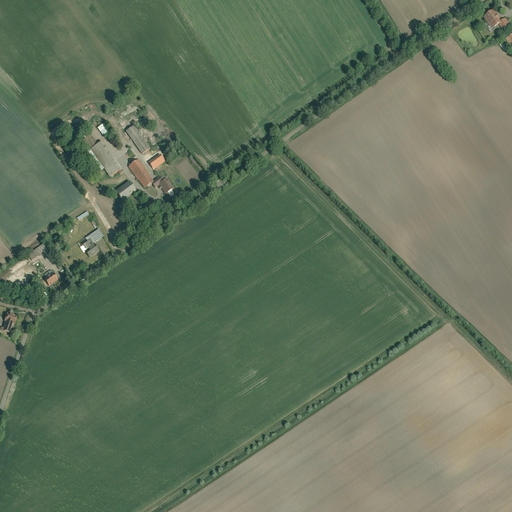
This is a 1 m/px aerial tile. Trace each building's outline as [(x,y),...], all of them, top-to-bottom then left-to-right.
[(485,18),(493,29),(500,24),(503,23),(495,11),(485,18)] [(503,23),(500,24),(504,29),(510,25),(507,20),(503,23)] [(104,124),(98,128),(104,137),(110,133),(104,124)] [(135,127),(128,132),(143,154),(150,149),(135,127)] [(91,150),(98,145),(89,133),(82,138),(84,140),(83,141),(87,148),(89,147),(91,150)] [(120,170),(102,143),(98,145),(91,150),(110,177),(120,170)] [(162,149),(147,160),(154,169),(169,159),(162,149)] [(138,162),(129,168),(138,180),(139,179),(146,189),(153,184),(154,184),(138,162)] [(154,184),(153,184),(156,188),(160,185),(167,195),(174,189),(167,180),(164,182),(161,178),(154,184)] [(136,191),(130,183),(118,191),(124,199),(136,191)] [(88,212),(77,218),(79,221),(90,215),(88,212)] [(98,231),(89,237),(94,244),(103,238),(98,231)] [(83,247),(90,257),(99,251),(96,246),(94,247),(92,245),(89,246),(87,243),(83,247)] [(44,244),(28,255),(32,260),(47,249),(44,244)] [(9,269),(0,275),(0,279),(2,282),(13,274),(9,269)] [(46,280),(49,286),(57,281),(52,272),(46,276),(48,279),(46,280)] [(19,318),(8,314),(3,330),(12,333),(15,324),(17,325),(19,318)]
